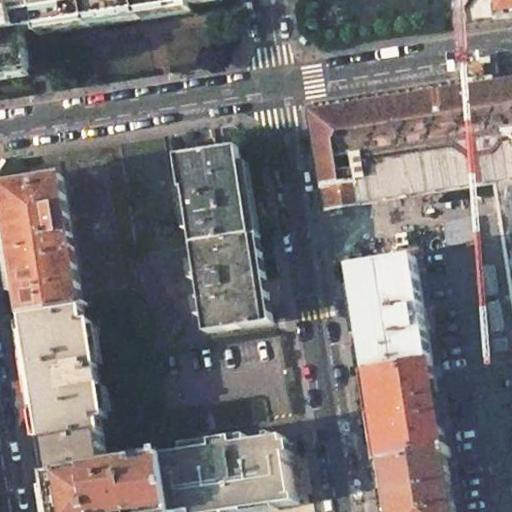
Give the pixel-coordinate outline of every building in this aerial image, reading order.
[(0,0),(0,77),(34,72),(27,34),(44,31),(78,26),(91,24),(145,15),(159,13),(220,3),(219,0),(0,0)] [(511,0),(450,0),(448,4),(449,16),(467,14),(468,26),(503,21),(511,19),(511,0)] [(511,81),(313,112),(328,209),(414,196),(495,184),(497,194),(511,291),(511,81)] [(202,154),(179,158),(184,191),(187,191),(189,204),(182,205),(184,215),(190,214),(195,246),(255,237),(241,148),(202,154)] [(61,177),(4,186),(14,249),(15,259),(24,317),(84,307),(82,295),(63,177),(61,177)] [(255,237),(195,246),(209,331),(268,322),(262,280),(255,237)] [(417,258),(352,268),(353,275),(369,372),(433,361),(417,258)] [(84,307),(24,317),(34,379),(37,399),(44,442),(104,433),(102,420),(108,419),(99,362),(92,321),(91,322),(89,306),(84,307)] [(433,361),(369,372),(383,463),(447,453),(433,361)] [(104,433),(44,442),(55,511),(178,511),(170,458),(127,464),(126,458),(108,461),(104,433)] [(218,450),(170,458),(178,511),(213,511),(298,499),(289,442),(288,439),(253,445),(252,438),(217,444),(218,450)] [(456,511),(447,453),(383,464),(391,511),(456,511)]
